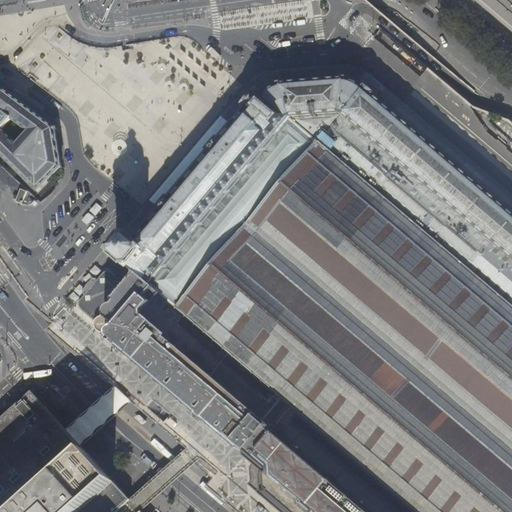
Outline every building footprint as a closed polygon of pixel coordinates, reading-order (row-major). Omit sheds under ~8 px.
[(511,0),(479,0),(511,27),(511,0)] [(232,357),(422,511),(511,511),(511,197),(498,186),(489,178),(469,161),(450,145),(421,121),(397,109),(395,115),(392,113),(389,110),(386,107),(383,105),(380,102),(375,98),(377,97),(365,87),(364,88),(361,86),(348,80),(339,80),(339,81),(305,84),(288,85),(279,85),(279,87),(274,89),(270,92),(264,97),(260,93),(246,109),(247,110),(245,112),(241,118),(160,214),(156,219),(151,225),(142,234),(135,242),(137,244),(146,251),(129,271),(148,286),(146,288),(170,307),(232,357)] [(57,132),(58,129),(55,127),(54,127),(0,85),(0,153),(37,190),(62,168),(57,132)] [(78,112),(87,101),(80,95),(70,106),(78,112)] [(24,189),(19,200),(28,204),(33,192),(24,189)] [(135,242),(128,236),(120,246),(112,256),(120,263),(124,266),(129,271),(137,261),(146,251),(137,244),(136,243),(135,242)] [(146,288),(148,286),(138,278),(129,271),(124,266),(117,275),(113,272),(111,272),(109,272),(107,272),(104,273),(103,274),(81,299),(80,301),(79,304),(79,306),(80,309),(82,311),(95,323),(95,327),(96,328),(97,330),(98,331),(101,333),(104,334),(106,337),(108,339),(110,342),(119,350),(119,349),(140,366),(148,373),(176,397),(199,416),(200,422),(205,421),(240,451),(241,449),(248,454),(269,429),(280,417),(223,368),(232,357),(170,307),(146,288)] [(0,511),(119,511),(131,501),(79,444),(73,437),(52,414),(32,392),(0,421),(0,511)] [(392,511),(280,417),(269,429),(248,454),(248,459),(256,466),(258,468),(255,471),(256,483),(254,485),(284,511),(285,511),(392,511)] [(141,511),(131,501),(119,511),(141,511)]
